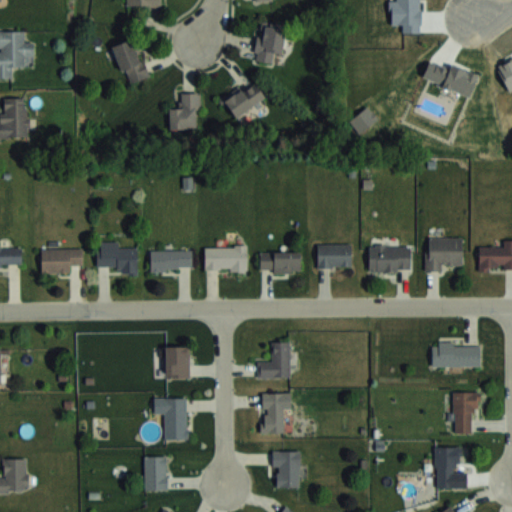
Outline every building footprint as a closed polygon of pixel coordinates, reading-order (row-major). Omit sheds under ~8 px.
[(33,41),(24,41),(24,29),(0,29),(0,76),(11,77),(11,66),(25,66),(25,55),(33,55),(33,41)] [(136,38),(113,45),(126,84),(148,77),(136,38)] [(266,99),(255,81),(224,101),(234,118),(266,99)] [(170,129),(199,129),(199,93),(180,93),(180,109),(170,109),(170,129)] [(3,97),(3,115),(0,115),(0,136),(28,136),(28,97),(3,97)] [(443,270),(443,265),(462,265),(462,236),(426,236),(426,270),(443,270)] [(511,268),(511,238),(501,239),(501,246),(479,246),(479,269),(511,268)] [(118,241),(96,241),(96,265),(118,265),(118,273),(138,273),(138,246),(118,246),(118,241)] [(317,243),(317,266),(351,266),(351,243),(317,243)] [(368,270),(410,270),(410,244),(368,244),(368,270)] [(0,262),(22,262),(22,245),(0,245),(0,272),(0,262)] [(204,270),(247,270),(247,245),(204,245),(204,270)] [(41,271),(71,271),(71,263),(82,263),(82,248),(41,248),(41,271)] [(151,249),(151,269),(192,269),(192,249),(151,249)] [(300,271),(300,251),(260,251),(260,271),(300,271)] [(258,376),(290,376),(290,341),(271,341),(271,360),(258,360),(258,376)] [(432,365),(480,365),(480,342),(432,342),(432,365)] [(165,377),(189,377),(189,345),(165,345),(165,377)] [(471,410),(479,410),(479,391),(454,391),(454,431),(471,431),(471,410)] [(261,431),(283,431),(283,408),(291,408),(291,392),(262,392),(261,431)] [(187,396),(154,396),(154,413),(165,413),(165,438),(187,438),(187,396)] [(461,445),(436,445),(436,487),(453,487),(453,465),(461,465),(461,445)] [(274,486),(299,486),(299,449),(274,449),(274,486)] [(145,455),(145,490),(166,490),(166,455),(145,455)] [(3,457),(3,475),(0,475),(0,491),(28,492),(27,457),(3,457)]
